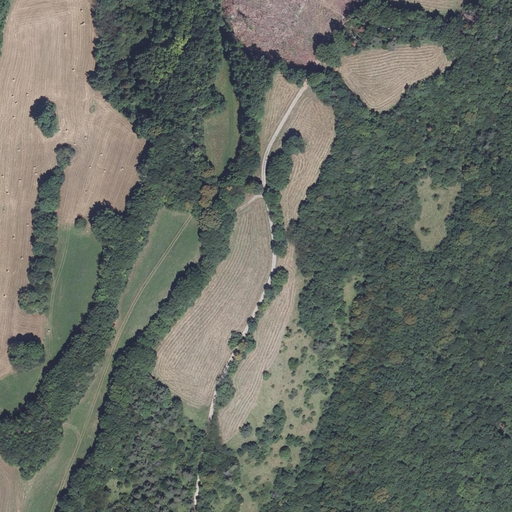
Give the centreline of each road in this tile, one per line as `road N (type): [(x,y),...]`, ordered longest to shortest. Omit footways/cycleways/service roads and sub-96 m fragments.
road 1 (track): [(192,511),(217,387),(273,266),(264,194)]
road 2 (track): [(264,194),(262,171),(276,134),(323,54),(368,0)]
road 3 (track): [(152,190),(227,212),(264,194)]
